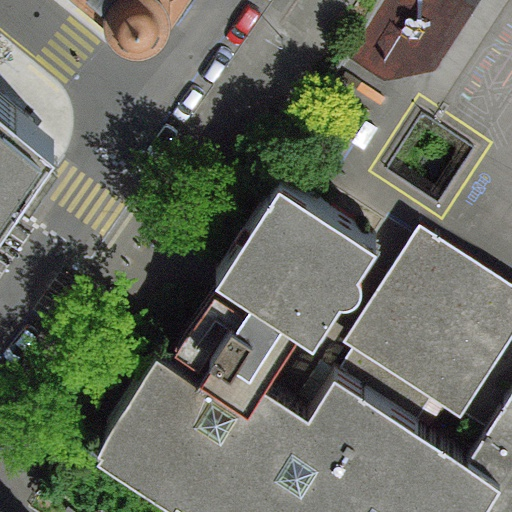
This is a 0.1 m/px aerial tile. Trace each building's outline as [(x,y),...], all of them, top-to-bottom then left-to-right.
[(475,142),(511,166),(511,0),(407,0),(361,69),(372,77),(425,110),(475,142)] [(372,77),(304,182),(380,230),(360,259),(365,271),(361,281),(353,288),(343,288),(317,329),(300,318),(265,373),(311,402),(353,340),(345,334),(422,217),(511,275),(511,166),(475,142),(439,197),(391,163),(425,110),(372,77)] [(0,215),(57,134),(0,87),(0,215)] [(283,168),(218,266),(222,269),(300,318),(317,329),(343,288),(353,288),(361,281),(365,271),(360,259),(380,230),(304,182),(283,168)] [(353,340),(464,410),(511,334),(511,275),(422,217),(345,334),(353,340)] [(265,373),(300,318),(222,269),(169,348),(248,401),(265,373)] [(511,389),(511,334),(464,410),(488,426),(511,389)] [(311,402),(265,373),(248,401),(169,348),(159,343),(101,431),(224,511),(471,511),(511,445),(511,440),(488,426),(464,410),(353,340),(311,402)] [(511,511),(511,389),(488,426),(511,440),(511,445),(471,511),(511,511)]
